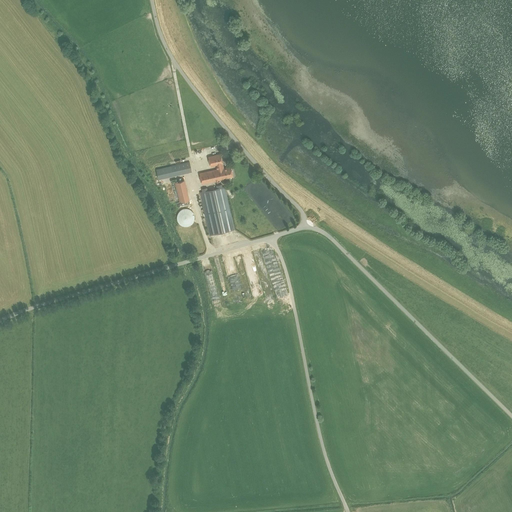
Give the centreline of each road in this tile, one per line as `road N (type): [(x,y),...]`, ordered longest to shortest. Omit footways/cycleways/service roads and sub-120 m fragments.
road 1 (unclassified): [(347,511),(325,460),(291,290),(272,237)]
road 2 (unclassified): [(0,321),(272,237)]
road 3 (unclassified): [(511,414),(329,237),(306,227)]
road 4 (unclassified): [(306,227),(297,205),(172,59),(151,0)]
